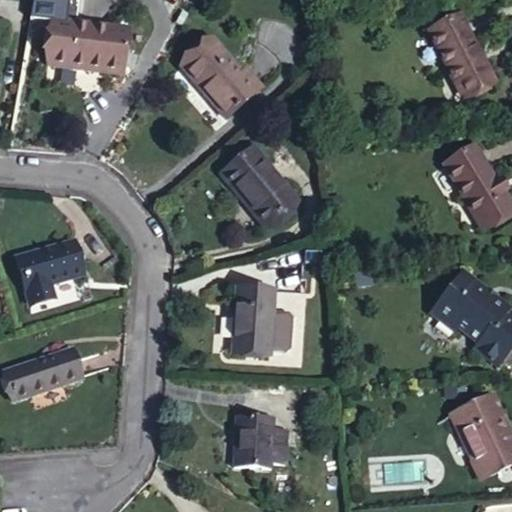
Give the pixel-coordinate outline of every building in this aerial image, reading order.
[(485,64),(484,65),(458,16),(428,32),(448,70),(448,71),(450,70),(465,99),(495,83),(485,64)] [(121,76),(127,31),(53,22),(47,67),(121,76)] [(244,72),(241,76),(211,42),(181,69),(226,120),(260,91),(244,72)] [(461,100),(465,99),(450,70),(448,71),(448,70),(446,71),(461,100)] [(504,193),(502,194),(495,184),(473,148),(444,166),(466,203),(468,202),(484,229),(511,212),(511,206),(504,193)] [(264,230),(296,204),(252,149),(220,176),(264,230)] [(504,193),(506,193),(499,181),(495,184),(502,194),(504,193)] [(481,231),(484,229),(468,202),(466,203),(464,204),(481,231)] [(82,277),(73,244),(16,260),(28,305),(53,298),(49,286),(82,277)] [(511,324),(502,317),(506,312),(462,274),(431,315),(454,334),(457,329),(478,346),(475,351),(497,368),(511,347),(511,324)] [(231,354),(268,357),(273,292),(236,290),(231,354)] [(304,295),(273,292),(268,357),(267,364),(298,367),(304,295)] [(82,380),(73,351),(4,374),(14,402),(82,380)] [(511,439),(511,440),(491,397),(452,416),(474,461),(471,463),(480,481),(511,465),(511,439)] [(287,434),(273,433),(274,422),(236,420),(234,469),(270,470),(270,465),(284,466),(287,434)]
